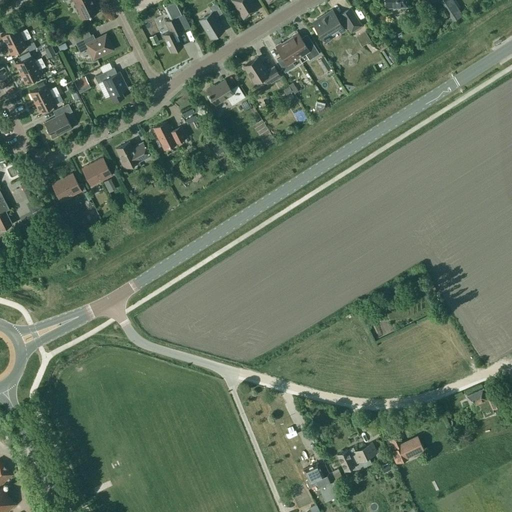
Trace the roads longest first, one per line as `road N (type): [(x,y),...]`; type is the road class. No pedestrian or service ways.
road 1 (secondary): [(109,300),(511,45)]
road 2 (track): [(228,369),(370,404),(416,399),(488,374)]
road 3 (residential): [(0,95),(30,153),(50,157),(144,111),(165,92)]
road 4 (residential): [(165,92),(308,0)]
road 5 (unclassified): [(109,300),(145,345),(228,369)]
road 6 (tertiary): [(68,511),(2,386)]
